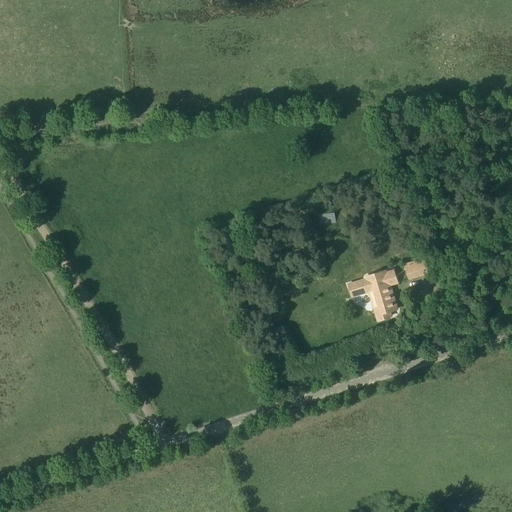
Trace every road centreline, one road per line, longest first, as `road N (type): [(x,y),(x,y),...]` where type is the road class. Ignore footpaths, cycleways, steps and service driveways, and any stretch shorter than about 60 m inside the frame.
road 1 (tertiary): [(511,335),(0,498)]
road 2 (track): [(163,444),(0,160)]
